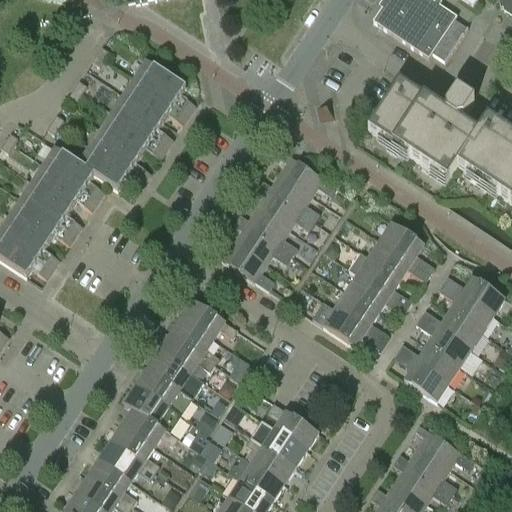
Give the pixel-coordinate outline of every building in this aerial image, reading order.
[(454,26),(457,21),(425,0),(389,0),(372,26),(428,63),(435,53),(448,61),(444,67),(445,67),(468,33),(467,32),(466,34),(454,26)] [(457,0),(472,10),(478,0),(457,0)] [(511,0),(501,0),(501,1),(501,5),(499,5),(500,11),(503,11),(503,14),(511,20),(511,0)] [(97,59),(104,64),(109,57),(102,52),(97,59)] [(97,59),(92,67),(100,71),(104,64),(97,59)] [(146,66),(134,84),(179,114),(180,112),(190,118),(195,110),(185,104),(183,107),(178,104),(186,93),(186,92),(146,66)] [(134,84),(123,101),(163,128),(170,116),(175,120),(172,124),(182,130),(187,122),(178,116),(179,114),(134,84)] [(74,93),(82,98),(87,91),(79,86),(74,93)] [(511,142),(510,146),(496,137),(499,132),(487,124),(477,139),(474,137),(473,138),(476,140),(474,144),(452,130),(455,125),(455,126),(462,124),(463,122),(464,123),(474,107),(456,96),(446,111),(445,113),(439,114),(425,104),(421,109),(408,100),(411,95),(399,87),(367,134),(384,145),(387,142),(396,147),(393,151),(436,180),(439,176),(449,183),(457,172),(472,182),(475,178),(484,184),(481,188),(511,208),(511,142)] [(74,93),(69,100),(77,105),(82,98),(74,93)] [(123,101),(112,118),(156,148),(158,146),(167,152),(172,144),(163,138),(160,142),(155,139),(163,128),(123,101)] [(112,118),(100,135),(140,162),(148,150),(153,154),(150,158),(159,164),(164,156),(155,150),(156,148),(112,118)] [(52,127),(59,132),(64,125),(57,120),(52,127)] [(52,127),(47,134),(55,139),(59,132),(52,127)] [(100,135),(89,152),(134,182),(136,180),(145,186),(150,179),(140,172),(138,176),(133,173),(140,162),(100,135)] [(6,146),(13,151),(18,143),(10,138),(6,146)] [(6,146),(1,153),(9,158),(13,151),(6,146)] [(47,164),(43,170),(89,201),(90,199),(99,205),(104,197),(94,191),(91,195),(86,192),(94,181),(94,180),(78,169),(79,168),(55,152),(53,154),(47,164)] [(79,168),(78,169),(94,180),(94,181),(109,191),(117,196),(125,184),(131,188),(128,192),(137,198),(142,190),(133,184),(134,182),(89,152),(79,168)] [(277,162),(278,163),(286,168),(279,179),(311,201),(316,192),(330,202),(336,193),(281,156),(277,162)] [(43,170),(32,187),(71,214),(79,203),(84,206),(81,210),(91,217),(97,209),(87,203),(89,201),(43,170)] [(305,210),(311,201),(279,179),(271,191),(262,185),(259,191),(314,227),(319,219),(305,210)] [(32,187),(20,204),(66,235),(67,232),(77,239),(81,232),(71,225),(68,229),(63,226),(71,214),(32,187)] [(263,202),(256,213),(289,235),(294,227),(308,236),(314,227),(259,191),(255,196),(263,202)] [(20,204),(9,221),(49,248),(56,237),(61,240),(58,244),(68,251),(74,243),(65,237),(66,235),(20,204)] [(240,219),(236,225),(237,225),(291,261),(296,253),(283,244),(289,235),(256,213),(248,225),(240,219)] [(9,221),(0,235),(0,239),(43,268),(44,266),(54,272),(58,265),(49,259),(46,263),(41,260),(49,248),(9,221)] [(291,261),(237,225),(236,225),(233,231),(241,236),(233,248),(266,269),(271,261),(285,270),(291,261)] [(424,251),(391,229),(379,247),(429,281),(434,273),(417,261),(424,251)] [(0,239),(0,265),(26,282),(34,270),(39,273),(36,278),(46,285),(51,276),(42,270),(43,268),(0,239)] [(331,247),(324,258),(333,264),(338,258),(337,250),(331,247)] [(408,275),(425,287),(429,281),(379,247),(368,264),(400,286),(408,275)] [(260,278),(266,269),(233,248),(226,259),(217,253),(213,260),(268,296),(274,288),(260,278)] [(360,258),(349,275),(357,281),(407,315),(412,307),(394,295),(400,286),(368,264),(360,258)] [(346,298),(378,320),(385,309),(403,321),(407,315),(357,281),(346,298)] [(443,288),(493,323),(505,305),(472,284),(472,283),(465,293),(447,282),(443,288)] [(482,339),(493,323),(443,288),(438,296),(456,307),(449,317),(482,339)] [(389,341),(372,329),(378,320),(346,298),(334,315),(384,349),(389,341)] [(193,305),(181,323),(213,345),(220,334),(232,342),(237,335),(193,305)] [(362,343),(380,355),(384,349),(334,315),(323,332),(355,354),(362,343)] [(420,323),(470,357),(482,339),(449,317),(443,327),(425,316),(420,323)] [(207,354),(213,345),(181,323),(169,340),(214,370),(219,363),(207,354)] [(459,374),(470,357),(420,323),(416,330),(433,341),(426,352),(459,374)] [(169,340),(158,357),(197,383),(204,373),(210,377),(214,370),(169,340)] [(398,357),(448,391),(459,374),(426,352),(420,361),(402,350),(398,357)] [(511,367),(511,361),(501,355),(493,368),(506,377),(511,367)] [(158,357),(147,374),(191,404),(196,396),(203,387),(197,383),(158,357)] [(437,408),(448,391),(398,357),(393,364),(411,375),(404,386),(437,408)] [(147,374),(135,391),(180,421),(187,410),(191,404),(147,374)] [(228,403),(235,393),(225,387),(218,397),(228,403)] [(255,396),(246,391),(244,389),(238,397),(249,405),(255,396)] [(135,391),(124,408),(132,414),(133,414),(177,444),(177,443),(169,438),(174,430),(180,421),(135,391)] [(218,405),(210,417),(219,422),(227,411),(218,405)] [(222,426),(234,433),(245,416),(234,408),(222,426)] [(307,456),(319,438),(273,408),(268,416),(280,424),(274,434),(307,456)] [(477,419),(482,412),(476,408),(471,415),(477,419)] [(133,414),(132,414),(121,431),(154,453),(160,443),(172,451),(177,444),(133,414)] [(197,431),(208,439),(216,426),(205,419),(197,431)] [(250,442),(296,473),(307,456),(274,434),(261,426),(255,436),(250,442)] [(188,427),(184,432),(193,438),(196,432),(188,427)] [(233,437),(220,429),(212,442),(225,450),(233,437)] [(416,454),(449,475),(454,467),(468,477),(474,467),(418,430),(414,437),(423,443),(416,454)] [(121,431),(110,448),(154,478),(159,471),(147,462),(154,453),(121,431)] [(198,438),(189,451),(199,458),(208,445),(198,438)] [(245,463),(284,490),(296,473),(250,442),(245,450),(251,454),(245,463)] [(212,467),(221,454),(209,446),(200,459),(212,467)] [(150,485),(154,478),(110,448),(98,465),(131,487),(138,477),(150,485)] [(443,485),(449,475),(416,454),(408,466),(399,460),(395,465),(451,502),(456,494),(443,485)] [(197,458),(191,467),(200,472),(205,463),(197,458)] [(233,469),(227,477),(240,485),(273,507),(284,490),(245,463),(243,462),(237,472),(233,469)] [(207,463),(199,476),(209,483),(217,471),(207,463)] [(87,482),(132,511),(137,504),(125,497),(131,487),(98,465),(87,482)] [(445,511),(451,502),(395,465),(391,471),(400,477),(393,488),(426,510),(431,502),(445,511)] [(169,478),(161,472),(157,478),(165,484),(169,478)] [(116,511),(131,511),(132,511),(87,482),(76,499),(95,511),(114,511),(115,511),(116,511)] [(228,502),(242,511),(269,511),(273,507),(240,485),(228,502)] [(424,511),(426,510),(393,488),(385,500),(376,494),(373,499),(392,511),(424,511)] [(161,507),(169,511),(172,511),(179,503),(169,496),(161,507)] [(95,511),(76,499),(66,511),(95,511)] [(392,511),(373,499),(369,505),(377,511),(376,511),(392,511)] [(221,511),(242,511),(228,502),(221,511)]
